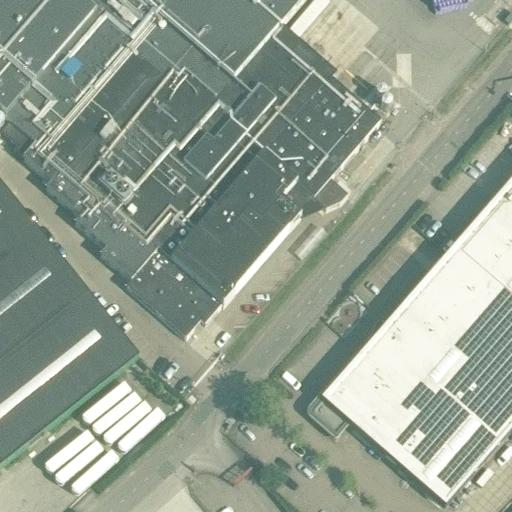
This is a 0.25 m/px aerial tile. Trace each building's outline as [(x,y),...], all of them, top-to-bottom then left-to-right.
[(329,82),(331,80),(279,34),(308,0),(0,0),(0,118),(4,122),(35,149),(23,163),(50,186),(45,192),(80,221),(75,227),(105,253),(101,259),(131,285),(126,291),(185,342),(200,325),(205,329),(221,310),(222,312),(300,222),(281,205),(287,199),(298,208),(307,209),(312,203),(325,215),(341,207),(347,200),(329,184),(380,126),(329,82)] [(326,65),(357,31),(349,24),(318,58),(326,65)] [(346,54),(391,84),(398,73),(354,44),(346,54)] [(334,440),(347,425),(444,510),(511,434),(511,435),(511,187),(363,358),(359,355),(309,413),(310,419),(334,440)] [(0,470),(137,361),(0,189),(0,470)]
